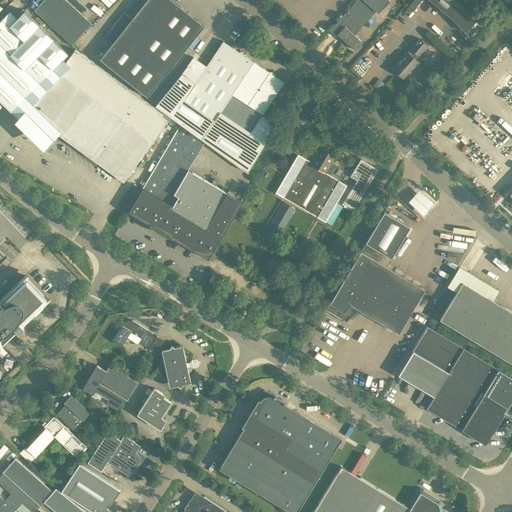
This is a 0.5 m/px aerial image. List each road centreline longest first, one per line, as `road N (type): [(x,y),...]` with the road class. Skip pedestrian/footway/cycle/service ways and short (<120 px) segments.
road 1 (unclassified): [(511,241),(249,0)]
road 2 (unclassified): [(500,492),(254,341)]
road 3 (unclassified): [(141,511),(254,341)]
road 4 (unclassified): [(0,411),(54,354),(120,259)]
road 5 (unknown): [(0,119),(96,196),(100,213),(90,242)]
road 6 (unclassified): [(254,341),(120,259)]
road 7 (unclassified): [(120,259),(57,223),(0,174)]
